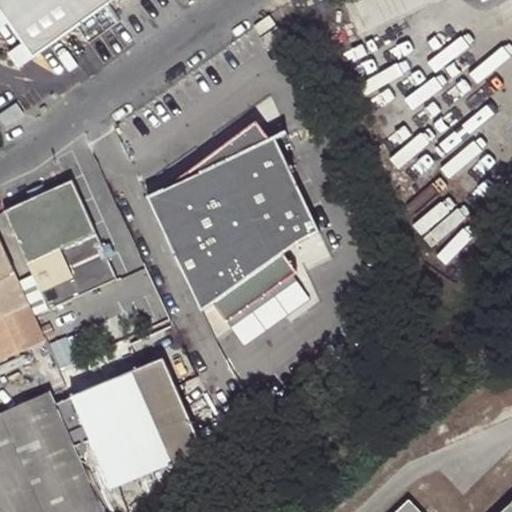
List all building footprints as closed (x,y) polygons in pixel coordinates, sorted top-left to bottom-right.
[(0,0),(0,8),(34,55),(110,0),(0,0)] [(15,102),(0,112),(0,117),(6,125),(23,114),(15,102)] [(281,125),(150,188),(203,311),(325,229),(281,125)] [(72,185),(3,217),(48,315),(117,285),(72,185)] [(448,195),(422,224),(443,242),(468,214),(448,195)] [(0,360),(45,340),(0,240),(0,360)] [(164,356),(53,405),(99,511),(144,511),(218,480),(164,356)] [(0,511),(99,511),(53,405),(48,394),(0,414),(0,511)] [(511,511),(511,502),(501,511),(418,511),(408,501),(396,511),(511,511)]
